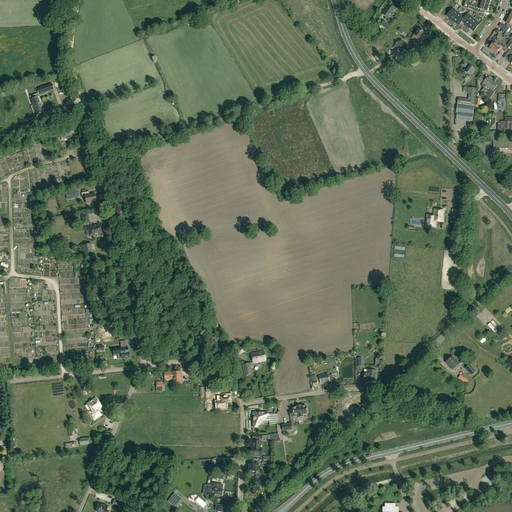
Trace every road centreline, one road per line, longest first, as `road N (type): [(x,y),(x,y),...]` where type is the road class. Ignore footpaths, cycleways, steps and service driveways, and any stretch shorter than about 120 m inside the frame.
road 1 (residential): [(242,404),(386,389),(511,273)]
road 2 (primary): [(511,215),(365,71),(334,0)]
road 3 (track): [(100,160),(365,71)]
road 4 (tertiary): [(292,501),(342,464),(511,423)]
road 5 (residential): [(146,363),(104,177)]
road 6 (track): [(104,177),(71,66),(78,0)]
road 7 (residential): [(80,511),(140,367)]
road 8 (track): [(66,375),(55,284),(12,273)]
road 9 (residential): [(5,382),(140,367)]
road 10 (residential): [(242,404),(221,359),(146,363)]
